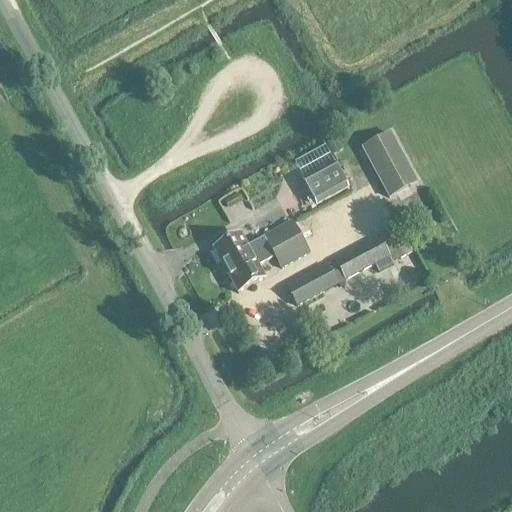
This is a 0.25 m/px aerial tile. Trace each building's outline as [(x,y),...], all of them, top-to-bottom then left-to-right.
[(361,147),(391,199),(420,182),(391,130),(361,147)] [(357,187),(343,161),(333,142),(301,159),(311,178),(309,179),(323,205),(357,187)] [(269,250),(274,260),(281,272),(311,256),(292,222),(262,238),(264,240),(269,250)] [(399,230),(389,235),(397,250),(407,245),(399,230)] [(214,251),(226,273),(269,250),(264,240),(248,247),(242,236),(214,251)] [(379,240),(334,263),(345,283),(375,267),(379,274),(394,267),(390,259),(379,240)] [(397,250),(396,251),(400,259),(412,253),(407,245),(397,250)] [(269,250),(226,273),(238,295),(266,279),(259,268),(274,260),(269,250)] [(331,267),(292,288),(301,305),(341,283),(331,267)]
